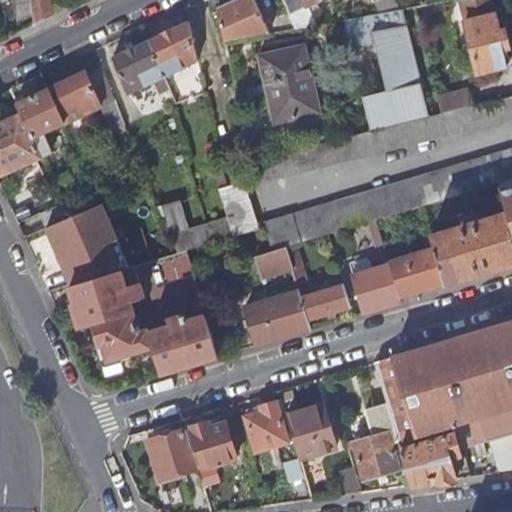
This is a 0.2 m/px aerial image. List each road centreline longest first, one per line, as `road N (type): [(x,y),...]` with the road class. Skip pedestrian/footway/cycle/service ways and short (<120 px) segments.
road 1 (residential): [(511,298),(82,427)]
road 2 (residential): [(0,249),(82,427)]
road 3 (residential): [(144,0),(0,67)]
